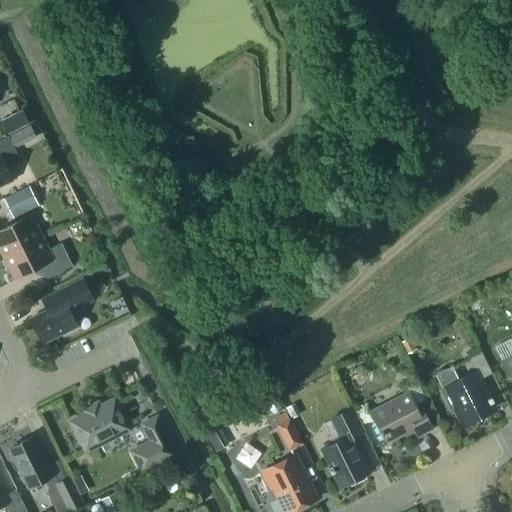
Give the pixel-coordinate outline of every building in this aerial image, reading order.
[(0,120),(7,134),(30,122),(23,108),(0,120)] [(30,124),(9,135),(0,139),(0,184),(12,178),(3,160),(18,153),(14,147),(36,136),(30,124)] [(4,198),(14,217),(39,204),(29,185),(4,198)] [(0,229),(0,247),(4,255),(42,236),(31,214),(0,229)] [(42,236),(4,255),(15,277),(41,264),(47,277),(72,265),(61,242),(48,249),(42,236)] [(42,298),(47,309),(31,318),(43,341),(62,332),(64,335),(79,327),(70,310),(93,298),(83,278),(42,298)] [(511,336),(495,345),(503,361),(511,378),(511,336)] [(460,379),(453,366),(436,375),(443,390),(447,389),(456,408),(459,407),(468,424),(496,410),(480,379),(493,373),(483,351),(470,358),(477,371),(460,379)] [(409,392),(370,411),(380,430),(379,430),(381,434),(382,434),(386,443),(413,429),(417,437),(433,428),(422,406),(417,408),(415,404),(409,392)] [(79,440),(82,441),(86,449),(129,427),(114,399),(72,420),(76,428),(75,431),(79,440)] [(293,405),(286,407),(290,417),(296,415),(293,405)] [(350,408),(323,422),(333,442),(321,448),(340,486),(368,472),(351,437),(362,431),(350,408)] [(128,450),(141,475),(179,455),(157,413),(139,422),(148,439),(128,450)] [(276,424),(289,449),(301,442),(289,418),(276,424)] [(221,429),(208,436),(216,451),(229,444),(221,429)] [(9,447),(28,487),(53,474),(34,435),(9,447)] [(285,511),(287,511),(315,498),(294,455),(262,471),(271,488),(274,486),(287,511),(285,511)] [(82,474),(72,479),(80,495),(90,490),(82,474)] [(54,483),(68,511),(82,504),(67,476),(54,483)] [(0,505),(4,504),(7,511),(27,511),(19,495),(16,489),(5,494),(0,483),(0,505)] [(126,511),(116,492),(101,499),(108,511),(126,511)]
